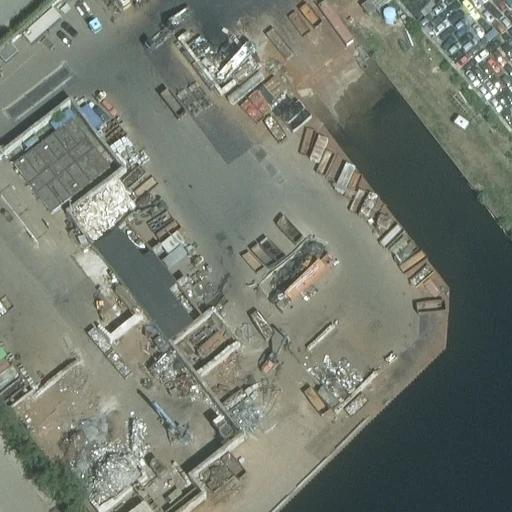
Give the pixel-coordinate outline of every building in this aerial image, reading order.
[(320,122),(297,81),(355,49),(329,2),(330,0),(275,0),(270,3),(269,1),(239,17),(236,16),(206,32),(220,59),(256,39),(259,45),(210,72),(224,97),(243,87),(247,88),(250,93),(244,105),(247,111),(271,123),(279,119),(312,136),(320,122)] [(223,3),(201,21),(207,28),(229,9),(223,3)] [(0,55),(0,58),(5,65),(18,54),(11,46),(0,55)] [(14,167),(52,216),(110,170),(72,122),(14,167)] [(216,319),(145,217),(106,245),(177,346),(216,319)] [(151,397),(167,408),(178,391),(162,380),(151,397)] [(174,475),(151,475),(152,504),(163,504),(163,491),(174,490),(174,475)]
